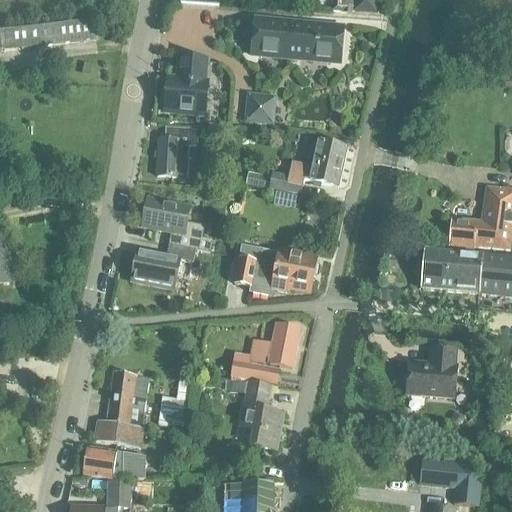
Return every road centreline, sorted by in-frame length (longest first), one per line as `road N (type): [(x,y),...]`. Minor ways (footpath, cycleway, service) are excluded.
road 1 (residential): [(93,327),(327,305),(511,320)]
road 2 (residential): [(93,327),(151,0)]
road 3 (residential): [(48,511),(93,327)]
